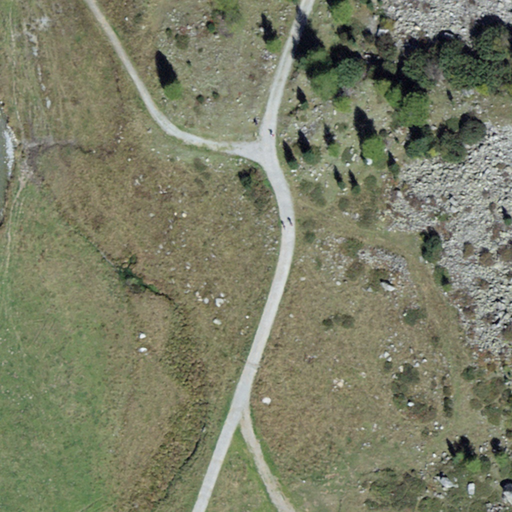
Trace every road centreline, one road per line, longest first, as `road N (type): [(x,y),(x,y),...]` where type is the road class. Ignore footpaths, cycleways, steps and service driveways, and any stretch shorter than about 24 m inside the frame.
road 1 (track): [(265,150),(286,202),(284,263),(197,511)]
road 2 (track): [(310,0),(265,150)]
